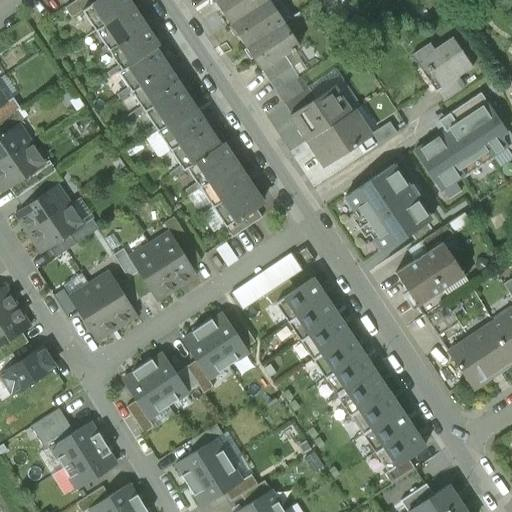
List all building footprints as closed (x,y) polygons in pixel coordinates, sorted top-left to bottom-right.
[(70,18),(81,10),(91,4),(88,0),(77,0),(65,9),(70,18)] [(81,10),(95,30),(131,6),(127,0),(97,0),(91,4),(81,10)] [(264,0),(214,0),(214,1),(229,24),(264,0)] [(282,22),(267,0),(264,0),(229,24),(245,47),(282,22)] [(95,30),(108,50),(144,26),(131,6),(95,30)] [(298,45),(282,22),(245,47),(260,70),(284,54),(298,45)] [(157,45),(144,26),(108,50),(121,70),(154,48),(157,45)] [(429,42),(412,54),(436,89),(458,75),(472,65),(453,36),(434,48),(429,42)] [(117,72),(130,91),(167,67),(154,48),(121,70),(117,72)] [(284,54),(260,70),(283,104),(308,87),(300,76),(298,76),(284,54)] [(130,91),(143,111),(180,87),(167,67),(130,91)] [(465,86),(458,75),(436,89),(444,101),(465,86)] [(290,113),(307,140),(352,110),(334,84),(290,113)] [(143,111),(156,130),(193,106),(180,87),(143,111)] [(443,131),(413,151),(440,191),(461,176),(463,179),(492,159),(491,157),(507,146),(500,136),(506,132),(480,93),(437,121),(443,131)] [(0,104),(0,120),(16,110),(20,108),(12,96),(5,101),(0,104)] [(156,130),(169,150),(205,126),(193,106),(156,130)] [(356,108),(352,110),(307,140),(324,165),(355,144),(372,133),(356,108)] [(22,120),(16,110),(0,120),(0,134),(17,123),(22,120)] [(389,122),(372,133),(355,144),(362,155),(396,133),(389,122)] [(0,162),(30,142),(17,123),(0,134),(0,162)] [(218,145),(205,126),(169,150),(182,169),(186,167),(218,145)] [(43,162),(30,142),(0,162),(0,188),(1,190),(8,185),(43,162)] [(186,167),(200,189),(237,164),(223,142),(218,145),(186,167)] [(8,185),(15,196),(54,170),(47,159),(43,162),(8,185)] [(200,189),(211,206),(248,182),(237,164),(200,189)] [(393,164),(343,198),(380,253),(430,219),(415,197),(419,195),(411,184),(408,186),(393,164)] [(62,181),(54,170),(15,196),(23,207),(57,184),(62,181)] [(262,203),(248,182),(211,206),(226,227),(255,208),(262,203)] [(14,213),(27,232),(69,204),(57,184),(23,207),(14,213)] [(82,223),(69,204),(27,232),(39,251),(82,223)] [(262,217),(255,208),(226,227),(232,237),(262,217)] [(163,224),(167,231),(190,267),(201,260),(174,217),(163,224)] [(167,231),(148,243),(175,286),(194,274),(190,267),(167,231)] [(227,266),(237,260),(226,242),(215,248),(227,266)] [(155,299),(175,286),(148,243),(128,255),(150,291),(155,299)] [(442,243),(418,258),(439,289),(463,274),(442,243)] [(112,254),(127,278),(140,298),(150,291),(128,255),(123,248),(112,254)] [(226,291),(237,308),(296,268),(285,251),(226,291)] [(222,265),(216,256),(211,259),(217,268),(222,265)] [(415,305),(439,289),(418,258),(395,273),(415,305)] [(107,269),(87,282),(115,327),(135,314),(129,304),(117,284),(107,269)] [(315,274),(272,302),(285,322),(327,294),(315,274)] [(511,277),(503,283),(511,296),(511,277)] [(129,304),(140,298),(127,278),(117,284),(129,304)] [(95,339),(115,327),(87,282),(67,295),(78,312),(95,339)] [(0,316),(16,306),(4,286),(0,288),(0,316)] [(67,318),(78,312),(67,295),(63,288),(53,295),(67,318)] [(327,294),(285,322),(298,341),(340,313),(327,294)] [(433,336),(456,320),(440,298),(417,315),(433,336)] [(28,326),(16,306),(0,316),(0,344),(21,332),(28,326)] [(511,307),(480,328),(507,368),(511,363),(511,307)] [(194,331),(181,339),(207,381),(250,355),(224,313),(212,320),(194,331)] [(340,313),(298,341),(310,360),(353,333),(340,313)] [(472,390),(507,368),(480,328),(446,351),(472,390)] [(0,358),(27,343),(21,332),(0,344),(0,358)] [(353,333),(310,360),(323,380),(366,352),(353,333)] [(27,343),(0,358),(0,373),(16,401),(60,376),(38,337),(27,343)] [(366,352),(323,380),(336,399),(378,371),(366,352)] [(133,373),(121,381),(147,422),(189,396),(163,354),(153,361),(133,373)] [(378,371),(336,399),(348,418),(391,391),(378,371)] [(391,391),(348,418),(361,438),(404,410),(391,391)] [(404,410),(361,438),(374,457),(416,429),(404,410)] [(91,421),(50,447),(75,489),(117,463),(110,451),(98,432),(91,421)] [(416,429),(374,457),(387,476),(429,449),(416,429)] [(220,435),(174,462),(181,474),(193,493),(201,508),(247,481),(220,435)] [(401,501),(408,511),(434,495),(427,484),(401,501)] [(408,511),(448,511),(463,503),(450,484),(434,495),(408,511)] [(131,485),(89,509),(91,511),(146,511),(138,497),(131,485)] [(287,511),(274,489),(235,511),(287,511)] [(468,511),(463,503),(448,511),(468,511)]
